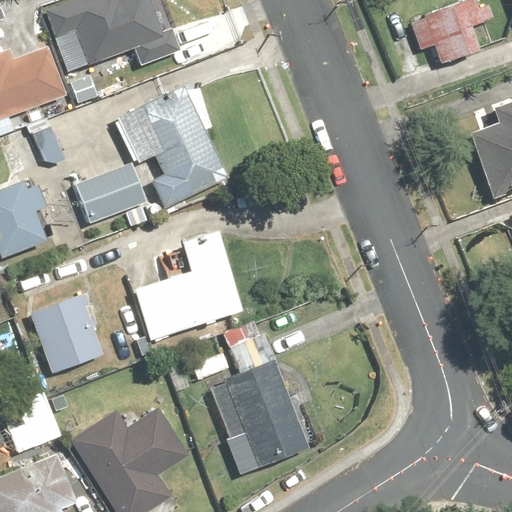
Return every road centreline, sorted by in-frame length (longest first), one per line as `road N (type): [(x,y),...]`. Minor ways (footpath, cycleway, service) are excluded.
road 1 (residential): [(441,443),(453,427),(454,396),(291,0)]
road 2 (residential): [(339,511),(441,443)]
